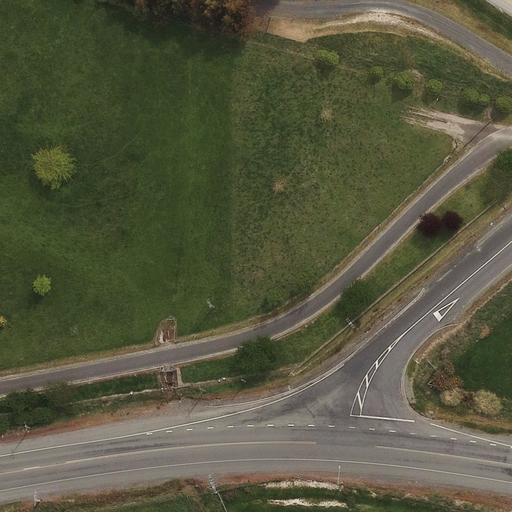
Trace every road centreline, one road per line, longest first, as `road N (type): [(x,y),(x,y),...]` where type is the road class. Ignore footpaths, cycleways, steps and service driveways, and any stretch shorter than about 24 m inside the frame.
road 1 (unknown): [(511,141),(476,145),(437,167),(286,306),(230,338),(152,364),(0,390)]
road 2 (primary): [(348,442),(184,447),(0,473)]
road 3 (unclassified): [(511,241),(376,360),(360,385),(348,442)]
road 4 (primary): [(511,465),(348,442)]
